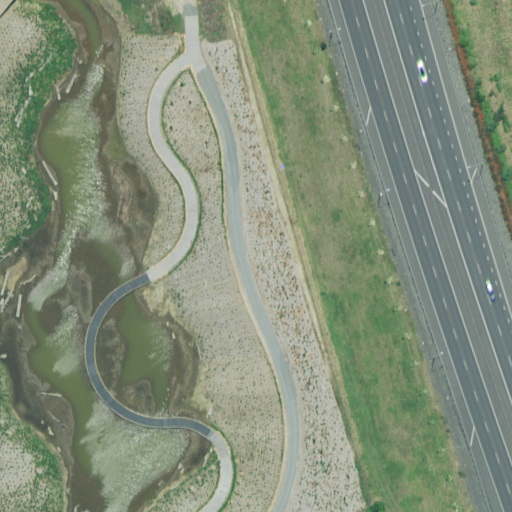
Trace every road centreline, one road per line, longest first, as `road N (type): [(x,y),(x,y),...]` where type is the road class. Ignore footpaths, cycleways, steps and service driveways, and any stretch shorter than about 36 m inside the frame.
road 1 (motorway): [(511,481),(354,0)]
road 2 (motorway): [(400,0),(511,351)]
